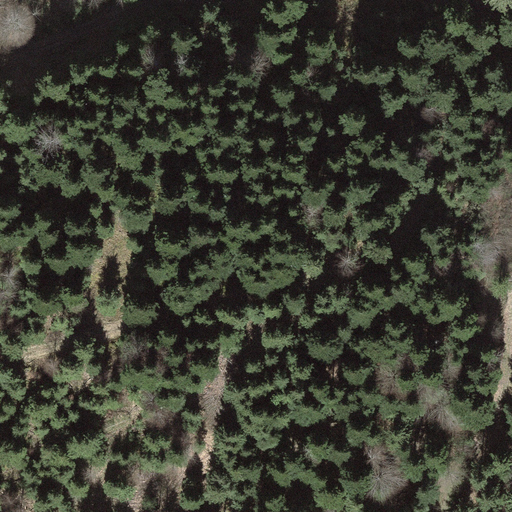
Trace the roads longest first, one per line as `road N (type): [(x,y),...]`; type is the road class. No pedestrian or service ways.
road 1 (track): [(450,511),(499,380),(511,313)]
road 2 (track): [(0,171),(111,20)]
road 3 (track): [(160,0),(0,52)]
